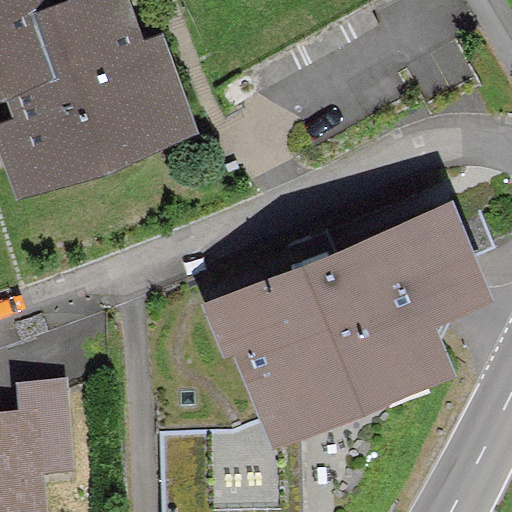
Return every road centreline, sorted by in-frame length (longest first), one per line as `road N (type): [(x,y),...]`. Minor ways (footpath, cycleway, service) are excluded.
road 1 (residential): [(0,312),(131,273),(407,164),(511,155)]
road 2 (tertiary): [(450,511),(511,390)]
